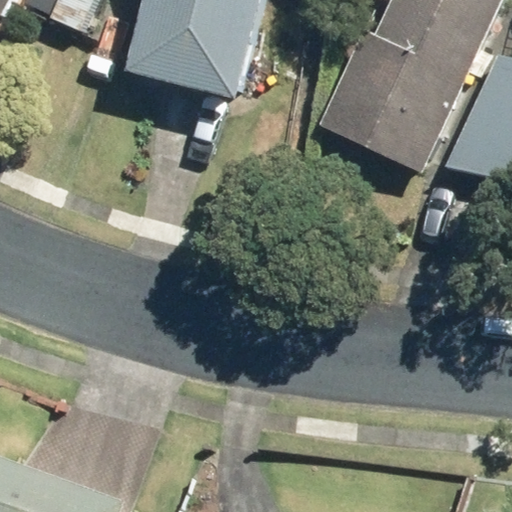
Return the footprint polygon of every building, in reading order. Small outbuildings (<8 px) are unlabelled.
[(0,0),(0,20),(7,24),(20,0),(0,0)] [(157,0),(136,85),(246,113),(274,0),(157,0)] [(511,4),(511,0),(380,0),(400,9),(383,45),(372,40),(327,135),(429,182),(511,4)] [(511,65),(503,64),(453,177),(511,188),(511,65)] [(116,511),(0,469),(0,511),(116,511)]
